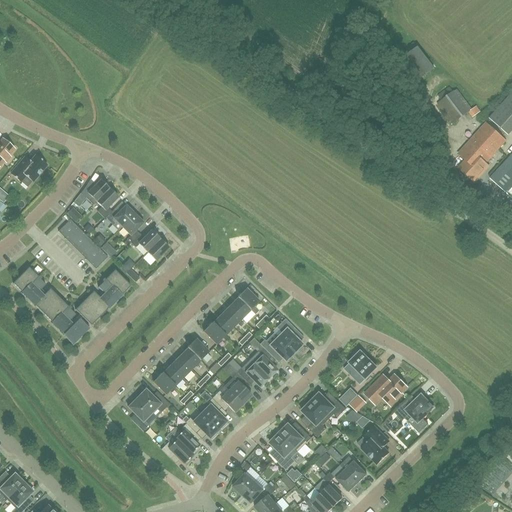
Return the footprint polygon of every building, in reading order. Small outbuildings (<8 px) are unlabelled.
[(415,84),(435,68),(418,47),(398,63),(415,84)] [(453,124),(472,110),(457,90),(453,93),(449,88),(438,96),(442,101),(438,104),(453,124)] [(511,95),(490,120),(510,137),(511,135),(511,95)] [(426,123),(433,118),(425,108),(418,113),(426,123)] [(466,161),(459,169),(474,183),(489,167),(485,164),(506,141),(486,123),(459,154),(466,161)] [(2,140),(0,142),(0,165),(4,161),(5,163),(10,157),(8,156),(14,149),(9,146),(10,144),(5,140),(4,141),(2,140)] [(511,155),(490,179),(511,198),(511,155)] [(25,158),(18,166),(11,175),(20,183),(25,177),(32,182),(46,166),(35,156),(30,162),(25,158)] [(6,179),(0,187),(4,191),(10,183),(6,179)] [(96,202),(109,189),(100,181),(87,194),(96,202)] [(109,189),(96,202),(101,208),(97,212),(105,219),(105,218),(111,212),(107,209),(118,198),(109,189)] [(105,219),(109,222),(113,219),(121,228),(134,215),(126,206),(118,214),(114,210),(111,212),(105,218),(105,219)] [(68,217),(80,222),(83,214),(72,209),(68,217)] [(130,244),(131,244),(140,235),(136,231),(143,224),(134,215),(121,228),(130,236),(127,240),(123,244),(126,247),(130,244)] [(70,220),(58,232),(95,269),(107,257),(70,220)] [(143,239),(140,235),(131,244),(135,248),(138,244),(147,253),(160,240),(151,231),(143,239)] [(101,247),(105,242),(100,237),(95,242),(101,247)] [(160,240),(147,253),(156,262),(169,249),(160,240)] [(105,251),(113,259),(119,253),(111,246),(105,251)] [(123,266),(127,271),(135,266),(132,261),(123,266)] [(38,278),(28,268),(13,284),(21,293),(34,307),(35,306),(51,323),(73,346),(89,330),(79,320),(74,326),(62,314),(64,312),(66,315),(68,313),(65,310),(68,308),(50,290),(44,296),(32,284),(38,278)] [(135,283),(139,278),(130,270),(126,274),(135,283)] [(93,292),(75,310),(91,326),(108,309),(109,310),(109,309),(122,296),(122,295),(130,287),(114,271),(105,280),(111,287),(99,298),(93,292)] [(237,298),(250,311),(259,302),(246,289),(237,298)] [(229,307),(242,319),(250,311),(237,298),(237,299),(229,307)] [(221,315),(233,328),(242,319),(229,307),(221,315)] [(212,323),(225,337),(233,328),(221,315),(213,324),(212,323)] [(260,321),(263,324),(268,319),(265,316),(260,321)] [(273,334),(294,354),(297,351),(298,352),(302,348),(301,346),(302,345),(293,336),(297,332),(285,319),(280,324),(286,330),(278,338),(274,333),(273,334)] [(263,324),(260,321),(255,326),(258,329),(263,324)] [(216,345),(225,337),(212,323),(203,332),(216,345)] [(243,338),(246,341),(251,336),(248,333),(243,338)] [(276,353),(282,359),(285,362),(286,361),(288,362),(292,358),(291,357),(294,354),(273,334),(277,338),(270,346),(264,340),(259,345),(262,347),(271,357),(272,357),(276,353)] [(246,341),(243,338),(238,343),(241,346),(246,341)] [(187,348),(200,361),(209,353),(196,340),(187,348)] [(250,344),(254,349),(259,345),(256,340),(250,344)] [(258,360),(254,364),(268,379),(277,371),(267,361),(271,357),(262,347),(254,355),(258,360)] [(179,357),(192,370),(200,361),(187,348),(187,349),(179,357)] [(349,363),(354,369),(360,375),(355,380),(360,385),(365,380),(377,368),(360,352),(359,353),(357,352),(352,358),(353,359),(349,363)] [(235,367),(248,358),(244,353),(232,362),(235,367)] [(222,359),(225,362),(231,357),(227,354),(222,359)] [(183,378),(192,370),(179,357),(170,366),(183,378)] [(225,362),(222,359),(217,364),(220,367),(225,362)] [(260,388),(268,379),(254,364),(249,369),(244,365),(236,373),(237,373),(246,382),(250,378),(260,388)] [(183,378),(170,366),(162,374),(161,374),(175,387),(183,378)] [(243,405),(251,396),(242,387),(247,383),(246,382),(237,373),(229,381),(234,386),(229,391),(243,405)] [(175,387),(161,374),(153,383),(166,396),(175,387)] [(201,380),(205,383),(210,378),(207,375),(201,380)] [(365,394),(371,400),(375,405),(382,398),(391,406),(399,398),(398,397),(406,388),(394,376),(389,382),(383,376),(365,394)] [(205,383),(201,380),(196,385),(199,388),(205,383)] [(346,407),(357,396),(350,389),(339,400),(346,407)] [(137,399),(151,414),(152,414),(157,409),(161,413),(169,405),(158,394),(154,399),(145,390),(137,399)] [(243,405),(229,391),(224,396),(219,391),(212,399),(221,408),(225,404),(234,413),(243,405)] [(184,397),(188,400),(193,395),(190,392),(184,397)] [(310,403),(328,421),(334,415),(337,418),(346,410),(336,400),(331,405),(319,394),(317,395),(316,394),(312,398),(313,400),(310,403)] [(409,415),(418,424),(434,408),(422,395),(411,406),(406,401),(394,413),(402,422),(409,415)] [(188,400),(184,397),(179,402),(182,405),(188,400)] [(358,397),(352,403),(358,408),(363,403),(358,397)] [(152,414),(151,414),(137,399),(128,408),(136,416),(132,421),(142,431),(156,418),(152,414)] [(209,406),(201,414),(217,430),(220,427),(222,429),(227,424),(225,422),(226,422),(217,413),(221,408),(212,399),(207,404),(209,406)] [(328,421),(310,403),(307,406),(306,405),(301,409),(303,410),(301,412),(312,423),(307,428),(317,438),(326,429),(323,426),(328,421)] [(215,433),(217,430),(201,414),(193,422),(189,418),(185,423),(186,424),(194,432),(196,434),(200,430),(209,439),(209,438),(211,440),(216,434),(215,433)] [(393,430),(389,426),(394,421),(391,418),(381,428),(388,434),(393,430)] [(401,423),(395,425),(398,435),(405,433),(403,427),(402,428),(401,423)] [(176,441),(191,454),(194,451),(195,452),(199,448),(198,447),(199,446),(190,437),(194,432),(186,424),(181,428),(184,430),(175,439),(176,441)] [(282,431),(279,434),(297,453),(311,439),(301,429),(297,433),(288,425),(286,427),(285,425),(281,429),(282,431)] [(389,443),(382,436),(374,427),(363,437),(368,442),(361,449),(377,465),(389,454),(383,448),(389,443)] [(297,453),(279,434),(275,438),(274,437),(270,441),(271,442),(269,444),(281,456),(276,461),(286,471),(295,462),(291,459),(297,453)] [(191,454),(176,441),(172,445),(169,442),(161,450),(169,458),(174,454),(184,464),(185,463),(186,464),(190,460),(189,459),(193,455),(191,454)] [(324,447),(318,453),(324,458),(319,464),(324,469),(333,459),(327,454),(329,452),(324,447)] [(340,465),(345,471),(358,484),(367,475),(354,462),(349,457),(340,465)] [(275,463),(272,467),(278,472),(281,468),(275,463)] [(295,483),(302,476),(297,472),(296,473),(293,471),(288,476),(295,483)] [(358,484),(345,471),(336,479),(349,493),(358,484)] [(2,505),(23,484),(20,480),(21,479),(16,474),(15,476),(14,475),(4,485),(0,481),(0,494),(6,500),(2,505)] [(242,496),(254,482),(245,474),(233,488),(242,496)] [(263,491),(254,482),(242,496),(251,504),(263,491)] [(21,503),(29,496),(32,493),(31,492),(33,490),(28,486),(27,487),(23,484),(2,505),(6,501),(15,509),(11,511),(22,511),(26,508),(21,503)] [(320,495),(333,508),(342,499),(329,486),(320,495)] [(319,511),(329,511),(333,508),(320,495),(311,503),(319,511)] [(257,511),(266,511),(275,504),(268,496),(254,508),(257,511)]
